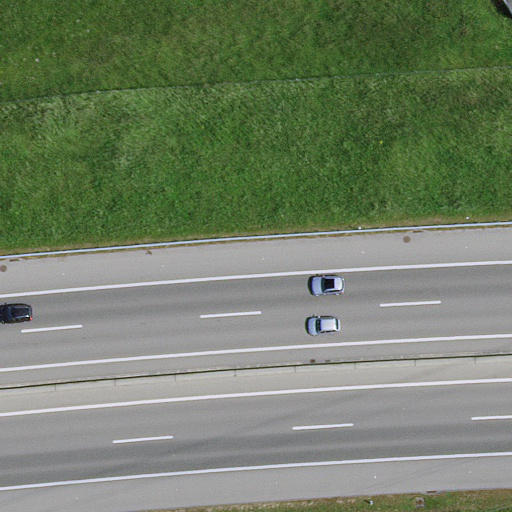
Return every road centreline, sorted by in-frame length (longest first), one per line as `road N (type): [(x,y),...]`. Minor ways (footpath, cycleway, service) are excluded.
road 1 (motorway): [(0,452),(511,416)]
road 2 (motorway): [(511,298),(0,333)]
